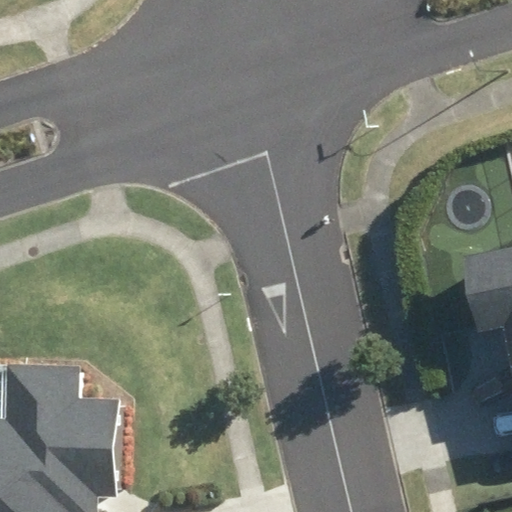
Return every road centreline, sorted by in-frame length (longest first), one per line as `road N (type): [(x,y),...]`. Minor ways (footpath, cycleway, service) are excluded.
road 1 (residential): [(354,511),(261,114)]
road 2 (tertiary): [(261,114),(0,198)]
road 3 (tertiary): [(511,31),(261,114)]
road 4 (tertiary): [(0,104),(241,23)]
